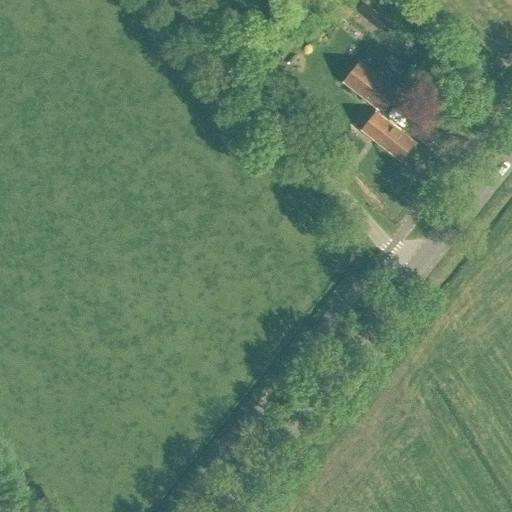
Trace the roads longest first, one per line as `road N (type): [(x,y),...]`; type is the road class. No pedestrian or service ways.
road 1 (unclassified): [(413,271),(172,0)]
road 2 (primary): [(220,511),(413,271)]
road 3 (primary): [(413,271),(511,149)]
